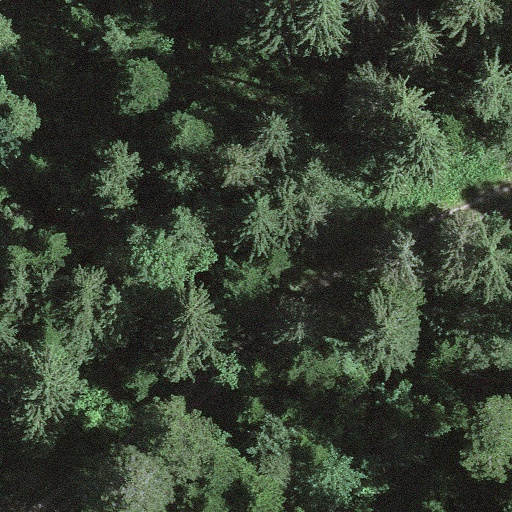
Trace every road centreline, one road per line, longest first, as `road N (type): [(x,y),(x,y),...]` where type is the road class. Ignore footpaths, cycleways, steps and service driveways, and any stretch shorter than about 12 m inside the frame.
road 1 (track): [(162,415),(376,246),(511,182)]
road 2 (track): [(162,415),(41,511)]
